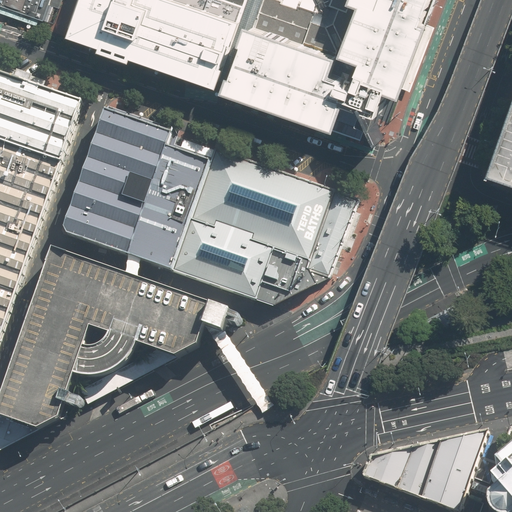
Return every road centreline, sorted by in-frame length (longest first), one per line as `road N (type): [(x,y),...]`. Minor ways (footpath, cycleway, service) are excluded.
road 1 (secondary): [(500,0),(330,434)]
road 2 (primary): [(0,507),(286,350)]
road 3 (residential): [(400,173),(105,78)]
road 4 (residential): [(49,237),(257,310),(286,350)]
road 5 (secondary): [(311,335),(423,282),(511,252)]
road 6 (primary): [(330,434),(231,457),(130,511)]
road 7 (secondary): [(311,335),(359,276),(400,173)]
road 8 (secondary): [(400,173),(469,0)]
road 9 (secondary): [(511,393),(330,434)]
road 10 (residential): [(49,237),(105,78)]
road 11 (residential): [(0,390),(49,237)]
road 12 (secondary): [(511,50),(470,178)]
